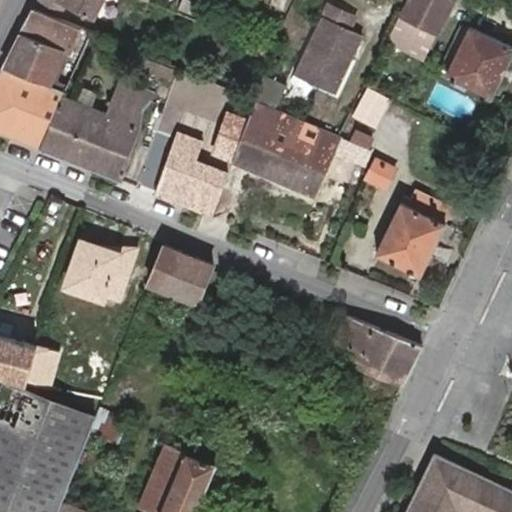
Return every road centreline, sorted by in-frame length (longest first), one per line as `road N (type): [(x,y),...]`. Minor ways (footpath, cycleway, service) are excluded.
road 1 (residential): [(0,145),(461,338)]
road 2 (residential): [(365,511),(461,338)]
road 3 (residential): [(461,338),(511,228)]
